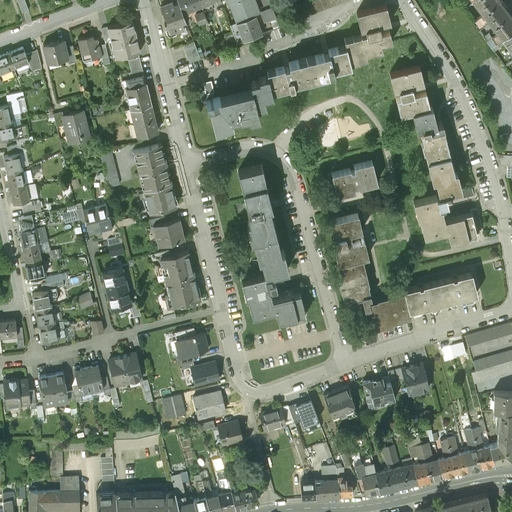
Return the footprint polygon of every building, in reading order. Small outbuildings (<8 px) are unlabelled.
[(25,0),(18,0),(23,12),(29,9),(25,0)] [(172,1),(160,5),(164,16),(164,15),(166,20),(164,21),(166,27),(165,28),(166,30),(167,33),(171,34),(177,32),(178,29),(184,27),(181,19),(184,18),(184,20),(185,20),(182,12),(177,0),(176,0),(177,1),(173,3),(172,1)] [(199,0),(177,0),(182,12),(201,4),(199,0)] [(249,0),(228,0),(236,22),(255,15),(249,0)] [(314,0),(292,9),(296,20),(347,0),(314,0)] [(501,0),(475,0),(485,12),(501,0)] [(511,31),(511,14),(501,0),(485,12),(491,20),(505,37),(511,31)] [(328,52),(288,62),(289,64),(266,70),(271,90),(289,86),(289,84),(293,83),(293,82),(329,73),(328,71),(333,70),(333,69),(350,65),(350,62),(358,60),(358,59),(366,57),(365,53),(382,49),(380,43),(391,40),(388,30),(380,32),(378,24),(390,21),(385,5),(356,12),(361,33),(344,38),(345,45),(327,49),(328,52)] [(272,6),(260,11),(264,21),(275,17),(272,6)] [(200,25),(208,22),(203,11),(196,14),(200,25)] [(485,12),(474,22),(479,29),(491,20),(485,12)] [(255,15),(236,22),(231,24),(237,42),(257,34),(264,32),(257,14),(255,15)] [(132,19),(107,25),(110,36),(115,56),(140,50),(132,19)] [(107,25),(101,27),(104,37),(110,36),(107,25)] [(92,34),(77,38),(82,59),(101,54),(102,54),(99,44),(95,45),(94,42),(96,42),(97,41),(97,39),(97,38),(96,37),(95,37),(94,37),(93,37),(92,34)] [(64,38),(43,43),(48,60),(67,55),(68,55),(66,45),(64,38)] [(193,41),(182,45),(189,61),(200,57),(193,41)] [(105,42),(99,44),(102,54),(101,54),(101,57),(108,56),(105,42)] [(72,43),(66,45),(68,55),(67,55),(69,62),(77,60),(72,43)] [(23,46),(7,52),(13,67),(28,61),(26,54),(23,46)] [(37,49),(26,54),(28,61),(32,69),(41,67),(37,49)] [(7,52),(0,54),(0,71),(13,67),(7,52)] [(139,56),(128,59),(131,71),(139,69),(142,68),(139,56)] [(419,65),(389,72),(393,89),(398,88),(400,96),(395,97),(399,114),(411,111),(416,129),(421,127),(422,132),(420,133),(422,141),(421,142),(423,151),(424,151),(426,159),(429,159),(449,154),(450,154),(443,126),(443,127),(442,122),(436,123),(431,106),(429,106),(425,90),(418,91),(416,84),(423,82),(419,65)] [(131,71),(128,72),(131,84),(142,82),(139,69),(131,71)] [(253,91),(219,100),(218,97),(213,98),(211,91),(206,93),(205,88),(199,90),(202,101),(205,100),(206,105),(208,105),(214,128),(224,126),(223,123),(232,121),(231,117),(248,113),(249,116),(258,113),(255,104),(265,102),(263,96),(272,94),(267,75),(258,77),(259,79),(250,81),(253,91)] [(131,84),(125,86),(130,108),(150,103),(145,81),(142,82),(131,84)] [(22,90),(6,94),(7,100),(17,98),(24,97),(22,90)] [(8,104),(0,105),(0,122),(12,120),(12,119),(11,113),(20,111),(17,98),(7,100),(8,104)] [(150,103),(130,108),(134,122),(154,117),(150,103)] [(347,107),(334,111),(336,118),(349,115),(347,107)] [(63,113),(62,113),(64,124),(67,135),(79,132),(80,137),(89,134),(82,108),(63,113)] [(62,110),(53,113),(56,126),(64,124),(62,113),(63,113),(62,110)] [(154,117),(134,122),(137,135),(152,132),(157,131),(154,117)] [(12,120),(0,122),(0,138),(8,137),(15,136),(15,134),(12,120)] [(152,132),(137,135),(139,141),(153,138),(152,132)] [(15,134),(15,136),(8,137),(10,145),(21,143),(30,141),(28,135),(21,137),(20,133),(15,134)] [(161,142),(135,148),(145,188),(170,182),(161,142)] [(10,145),(6,146),(8,154),(19,152),(23,151),(21,143),(10,145)] [(119,183),(111,148),(99,151),(108,185),(119,183)] [(8,154),(3,155),(7,171),(22,168),(19,152),(8,154)] [(511,155),(497,153),(501,164),(507,165),(511,165),(511,155)] [(441,193),(413,200),(415,209),(418,208),(420,217),(422,217),(424,225),(421,226),(423,235),(447,229),(449,239),(458,237),(458,236),(466,234),(467,237),(468,237),(467,235),(476,233),(476,235),(471,213),(441,221),(438,206),(444,205),(443,202),(447,201),(445,194),(449,193),(449,191),(461,188),(458,179),(455,180),(453,171),(451,172),(449,164),(451,163),(449,154),(429,159),(433,177),(436,176),(441,193)] [(371,159),(353,164),(354,169),(350,170),(349,167),(331,172),(336,193),(337,193),(336,190),(344,188),(345,191),(354,189),(354,186),(368,183),(367,180),(375,178),(376,181),(371,159)] [(261,164),(238,170),(246,206),(249,205),(267,200),(260,174),(263,174),(261,164)] [(22,168),(7,171),(10,187),(25,183),(22,168)] [(78,176),(71,177),(73,186),(80,184),(78,176)] [(38,198),(35,182),(30,183),(25,183),(29,199),(29,200),(38,198)] [(145,188),(143,188),(149,211),(176,205),(175,202),(177,201),(176,196),(175,196),(174,191),(173,192),(170,182),(145,188)] [(25,183),(10,187),(13,203),(29,199),(25,183)] [(461,188),(449,191),(449,193),(445,194),(447,201),(443,202),(444,205),(438,206),(441,221),(471,213),(470,209),(477,207),(471,186),(461,188)] [(34,200),(21,203),(22,209),(35,206),(36,212),(41,211),(39,200),(34,201),(34,200)] [(264,271),(240,277),(245,296),(247,296),(251,313),(274,307),(277,317),(286,315),(286,316),(295,314),(296,316),(304,314),(303,311),(305,310),(300,291),(269,299),(267,290),(266,291),(264,286),(276,283),(274,276),(271,277),(270,272),(288,267),(283,249),(280,250),(276,232),(273,233),(267,207),(271,205),(270,200),(267,200),(249,205),(250,210),(247,210),(249,219),(247,220),(250,229),(248,229),(250,239),(255,237),(264,271)] [(81,202),(75,203),(79,220),(85,218),(83,209),(81,202)] [(106,203),(94,206),(100,229),(107,227),(108,229),(112,228),(106,203)] [(35,206),(22,209),(23,215),(36,212),(35,206)] [(94,206),(83,209),(85,218),(89,234),(93,233),(93,231),(100,229),(94,206)] [(73,207),(63,210),(65,221),(76,218),(73,207)] [(23,215),(18,216),(21,229),(19,230),(22,246),(38,243),(37,240),(43,239),(45,238),(42,225),(46,224),(45,219),(44,211),(41,211),(36,212),(23,215)] [(357,212),(327,219),(327,220),(330,219),(332,227),(329,228),(331,236),(337,235),(339,244),(333,245),(335,254),(338,253),(340,261),(337,262),(362,256),(367,255),(367,254),(364,255),(362,247),(365,246),(363,238),(351,240),(349,232),(361,229),(359,220),(356,221),(354,213),(357,212)] [(161,215),(148,218),(150,225),(152,224),(162,221),(161,215)] [(134,216),(117,220),(118,226),(135,221),(134,216)] [(162,221),(152,224),(157,245),(184,238),(179,217),(162,221)] [(115,237),(107,239),(108,244),(122,241),(119,230),(114,232),(115,237)] [(122,241),(108,244),(111,254),(124,251),(122,241)] [(38,243),(22,246),(26,262),(41,258),(38,243)] [(61,246),(49,247),(50,256),(62,255),(61,246)] [(167,249),(150,253),(151,259),(160,257),(160,256),(168,254),(167,249)] [(168,254),(160,256),(160,257),(162,264),(160,264),(162,273),(164,272),(165,280),(193,273),(187,250),(168,254)] [(404,292),(386,297),(386,299),(369,304),(368,299),(367,297),(370,296),(369,291),(368,292),(366,283),(368,283),(362,256),(337,262),(340,271),(342,271),(344,279),(339,280),(339,281),(342,280),(344,288),(341,289),(343,298),(345,298),(361,294),(363,301),(357,302),(357,303),(363,302),(364,306),(369,305),(374,325),(383,323),(383,320),(391,318),(392,321),(391,317),(399,314),(400,316),(409,314),(408,309),(404,292)] [(41,258),(26,262),(29,278),(44,274),(41,258)] [(122,266),(102,271),(106,289),(126,284),(122,266)] [(66,271),(40,277),(41,283),(62,278),(67,277),(66,271)] [(452,278),(452,276),(422,283),(422,285),(418,285),(418,284),(402,288),(404,292),(408,309),(412,308),(412,306),(419,304),(420,306),(430,304),(430,302),(437,300),(438,302),(446,300),(445,298),(453,296),(453,298),(464,296),(463,294),(471,292),(471,294),(476,293),(471,271),(455,275),(456,277),(452,278)] [(193,273),(165,280),(169,293),(164,294),(164,292),(157,293),(160,306),(167,304),(167,305),(172,304),(199,297),(198,294),(200,293),(197,283),(195,284),(193,273)] [(62,278),(41,283),(42,289),(64,284),(62,278)] [(126,284),(106,289),(111,306),(129,302),(131,301),(126,284)] [(47,289),(32,292),(35,308),(51,305),(47,289)] [(89,291),(77,296),(80,307),(91,302),(89,291)] [(131,301),(129,302),(133,315),(140,313),(137,300),(131,301)] [(172,304),(167,305),(167,304),(160,306),(163,319),(175,315),(172,304)] [(51,305),(35,308),(39,324),(54,320),(51,305)] [(15,317),(0,318),(0,334),(16,333),(15,325),(15,317)] [(101,318),(89,319),(92,331),(103,329),(101,318)] [(54,320),(39,324),(42,340),(65,335),(64,326),(56,328),(54,320)] [(511,320),(464,335),(468,345),(511,332),(511,320)] [(21,325),(15,325),(16,333),(17,345),(23,345),(21,325)] [(191,326),(174,330),(176,337),(186,335),(186,334),(193,333),(191,326)] [(193,333),(186,334),(186,335),(190,351),(207,347),(203,330),(193,333)] [(462,341),(450,344),(453,355),(465,352),(462,341)] [(511,348),(472,360),(475,370),(511,359),(511,348)] [(134,350),(121,354),(127,379),(141,376),(134,350)] [(121,354),(108,357),(114,382),(127,379),(121,354)] [(214,358),(190,364),(194,381),(218,376),(214,358)] [(511,359),(475,370),(470,371),(473,383),(511,371),(511,359)] [(97,360),(91,361),(91,363),(85,364),(91,388),(103,385),(100,375),(97,360)] [(421,361),(400,366),(407,393),(428,388),(425,379),(427,379),(424,369),(423,369),(421,361)] [(85,364),(80,366),(79,364),(73,365),(77,381),(79,391),(91,388),(85,364)] [(62,369),(50,372),(55,398),(67,396),(62,369)] [(50,372),(38,374),(43,400),(55,398),(50,372)] [(106,374),(100,375),(103,385),(104,392),(110,390),(106,374)] [(26,376),(17,377),(17,375),(2,377),(3,381),(4,393),(6,405),(20,403),(20,402),(29,400),(28,388),(26,376)] [(383,381),(382,376),(376,378),(369,379),(369,377),(361,379),(366,398),(371,397),(372,403),(394,397),(389,380),(383,381)] [(147,377),(141,378),(145,395),(151,394),(147,377)] [(77,381),(71,382),(72,388),(75,399),(81,397),(79,391),(77,381)] [(347,382),(322,391),(332,418),(333,417),(332,415),(338,412),(339,415),(353,410),(354,412),(355,411),(351,402),(353,401),(349,391),(350,391),(347,382)] [(115,384),(109,386),(113,403),(119,402),(115,384)] [(34,387),(28,388),(29,400),(30,406),(36,405),(36,403),(34,387)] [(72,388),(67,389),(71,405),(76,404),(75,399),(72,388)] [(219,388),(192,394),(197,416),(224,409),(219,388)] [(511,390),(493,390),(492,410),(496,410),(511,410),(511,390)] [(179,391),(162,396),(167,415),(184,411),(179,391)] [(309,397),(294,402),(303,424),(317,418),(309,397)] [(288,403),(279,405),(282,417),(292,414),(288,403)] [(279,405),(260,410),(265,430),(284,424),(282,417),(279,405)] [(511,410),(496,410),(495,428),(498,428),(497,435),(511,436),(511,410)] [(212,418),(198,421),(199,428),(214,424),(212,418)] [(237,418),(218,423),(222,442),(241,437),(237,418)] [(135,426),(110,427),(111,439),(137,438),(159,433),(156,422),(135,426)] [(477,426),(471,428),(474,439),(480,438),(477,426)] [(471,428),(464,429),(467,441),(474,439),(471,428)] [(452,431),(445,433),(446,437),(449,446),(455,444),(452,431)] [(496,442),(489,444),(493,462),(510,458),(511,437),(511,436),(497,435),(496,442)] [(446,437),(439,438),(442,447),(449,446),(446,437)] [(489,444),(480,446),(481,443),(482,443),(480,438),(474,439),(480,466),(493,462),(489,444)] [(325,439),(315,443),(325,468),(335,464),(325,439)] [(471,449),(463,451),(468,469),(480,466),(474,439),(467,441),(468,446),(471,449)] [(74,440),(63,440),(62,450),(74,450),(74,440)] [(438,457),(433,458),(433,455),(431,456),(427,441),(420,443),(430,478),(442,475),(438,457)] [(393,443),(387,444),(392,462),(397,460),(393,443)] [(430,478),(420,443),(415,444),(415,443),(412,443),(412,445),(413,445),(416,455),(417,460),(418,460),(418,462),(413,464),(417,481),(430,478)] [(387,444),(382,446),(386,463),(392,462),(387,444)] [(463,451),(456,453),(456,449),(455,444),(449,446),(455,472),(468,469),(463,451)] [(455,472),(449,446),(442,447),(443,452),(445,455),(438,457),(442,475),(455,472)] [(62,450),(52,450),(52,475),(62,476),(62,450)] [(349,463),(345,451),(340,453),(345,465),(349,463)] [(178,453),(171,455),(173,463),(180,461),(178,453)] [(112,456),(100,457),(102,481),(114,480),(112,456)] [(221,457),(212,460),(222,492),(231,490),(227,476),(221,457)] [(361,459),(353,461),(356,469),(363,467),(363,465),(361,459)] [(369,464),(363,465),(363,467),(356,469),(358,476),(361,475),(365,494),(379,491),(375,472),(374,472),(375,472),(373,463),(369,464)] [(412,463),(393,468),(398,486),(417,481),(413,464),(412,463)] [(398,486),(393,468),(375,472),(379,491),(398,486)] [(79,476),(60,476),(61,490),(79,490),(79,476)] [(205,478),(201,479),(204,488),(210,486),(207,476),(205,476),(205,478)] [(346,478),(342,478),(341,476),(337,476),(338,496),(352,495),(351,483),(346,483),(346,478)] [(201,479),(198,480),(197,478),(195,479),(197,489),(204,488),(201,479)] [(337,478),(314,479),(314,481),(315,481),(316,497),(338,496),(337,478)] [(314,481),(300,481),(301,498),(316,497),(315,481),(314,481)] [(182,484),(179,484),(180,489),(174,490),(175,491),(176,496),(184,494),(182,484)] [(13,490),(5,490),(5,485),(1,486),(3,508),(11,508),(10,501),(14,501),(13,490)] [(218,493),(209,495),(209,492),(211,492),(210,486),(204,488),(209,511),(217,511),(222,511),(218,493)] [(245,488),(237,490),(237,491),(231,492),(235,508),(251,504),(251,502),(253,501),(256,497),(254,487),(245,489),(245,488)] [(209,511),(204,488),(197,489),(199,495),(201,494),(201,497),(194,499),(194,503),(196,511),(209,511)] [(61,490),(43,490),(29,490),(28,511),(43,511),(44,507),(73,507),(73,511),(79,511),(79,490),(61,490)] [(222,492),(218,493),(222,511),(235,508),(231,492),(231,490),(222,492)] [(175,491),(167,493),(122,493),(122,506),(125,506),(125,511),(179,511),(176,496),(175,491)] [(114,495),(99,496),(99,493),(96,493),(96,511),(115,511),(114,492),(114,495)] [(196,511),(194,503),(187,505),(184,494),(176,496),(179,511),(196,511)] [(490,511),(486,494),(433,508),(433,511),(490,511)]
